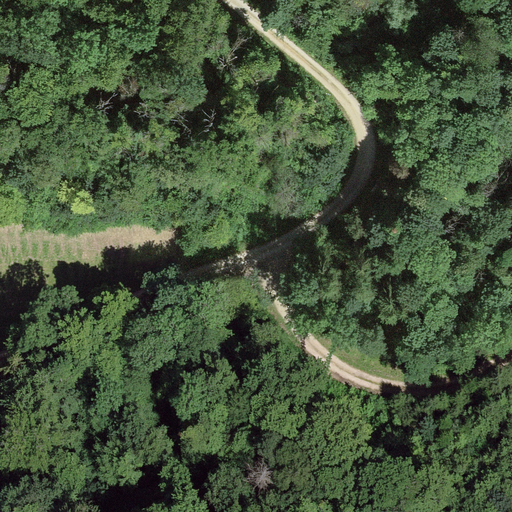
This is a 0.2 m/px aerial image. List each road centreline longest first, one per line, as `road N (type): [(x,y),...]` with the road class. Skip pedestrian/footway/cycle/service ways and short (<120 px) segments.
road 1 (track): [(0,357),(303,230),(301,306),(314,337),(355,378),(416,399),(443,394),(511,353)]
road 2 (track): [(303,230),(353,198),(371,170),(368,128),(318,58),(228,0)]
